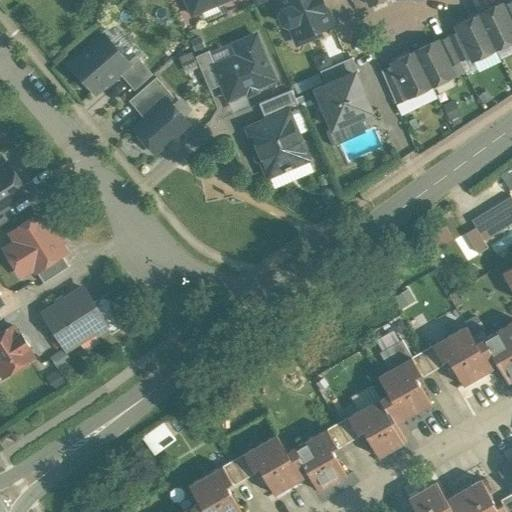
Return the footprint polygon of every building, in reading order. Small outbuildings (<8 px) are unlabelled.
[(186,0),(192,14),(224,0),(186,0)] [(322,0),(280,0),(284,9),(282,9),(280,15),(283,23),(289,25),(291,24),(298,42),(319,33),(317,30),(332,23),(322,0)] [(511,0),(502,5),(500,2),(478,13),(496,50),(511,41),(511,0)] [(478,13),(456,24),(459,30),(448,36),(460,61),(471,55),(473,60),(496,50),(478,13)] [(71,65),(94,92),(106,82),(108,84),(120,73),(118,71),(129,62),(105,35),(71,65)] [(239,55),(215,65),(228,99),(275,79),(257,35),(234,44),(239,55)] [(437,41),(436,39),(414,50),(432,86),(454,75),(449,66),(460,61),(448,36),(437,41)] [(414,50),(392,60),(393,64),(409,97),(396,103),(399,111),(437,95),(432,86),(414,50)] [(393,64),(382,70),(396,103),(409,97),(393,64)] [(316,89),(333,127),(371,111),(355,73),(316,89)] [(156,76),(129,100),(145,118),(167,99),(169,101),(174,97),(156,76)] [(145,118),(134,128),(155,152),(188,123),(169,101),(167,99),(145,118)] [(249,127),(268,175),(308,158),(289,110),(249,127)] [(8,162),(0,167),(0,210),(1,210),(28,193),(8,162)] [(227,162),(217,164),(217,165),(218,174),(219,174),(229,172),(229,171),(235,170),(236,168),(235,164),(233,162),(227,163),(227,162)] [(488,245),(484,238),(511,221),(511,193),(471,218),(476,225),(465,231),(477,252),(488,245)] [(41,213),(12,232),(23,250),(11,258),(21,274),(34,266),(36,270),(62,254),(65,252),(41,213)] [(62,254),(36,270),(44,282),(70,266),(62,254)] [(511,266),(503,272),(511,287),(511,266)] [(84,287),(44,313),(66,348),(78,340),(76,337),(92,327),(97,333),(107,327),(108,326),(93,301),(84,287)] [(126,323),(106,293),(93,301),(108,326),(107,327),(111,333),(126,323)] [(511,321),(476,343),(466,325),(433,345),(442,361),(448,358),(464,385),(498,365),(508,382),(511,380),(511,321)] [(13,324),(0,332),(0,370),(4,376),(34,357),(27,347),(30,345),(22,333),(20,335),(13,324)] [(395,327),(375,338),(388,363),(409,352),(395,327)] [(433,345),(422,351),(434,370),(444,364),(442,361),(433,345)] [(434,370),(422,351),(412,357),(421,373),(423,376),(434,370)] [(412,357),(378,376),(388,393),(348,416),(358,433),(363,429),(379,457),(407,441),(397,423),(432,404),(416,376),(421,373),(412,357)] [(358,433),(348,416),(338,422),(349,442),(360,435),(358,433)] [(142,435),(154,452),(176,437),(164,419),(142,435)] [(349,442),(338,422),(327,428),(337,445),(338,448),(349,442)] [(327,428),(287,451),(277,434),(244,453),(253,470),(259,467),(275,494),(309,474),(319,491),(347,475),(331,448),(337,445),(327,428)] [(253,470),(244,453),(233,459),(244,479),(255,473),(253,470)] [(244,479),(233,459),(223,465),(232,482),(234,485),(244,479)] [(232,482),(223,465),(189,484),(199,502),(181,511),(242,511),(227,485),(232,482)] [(481,479),(446,499),(437,481),(409,497),(417,511),(508,511),(503,503),(502,503),(497,506),(481,479)] [(511,511),(511,494),(501,500),(502,503),(503,503),(508,511),(511,511)]
